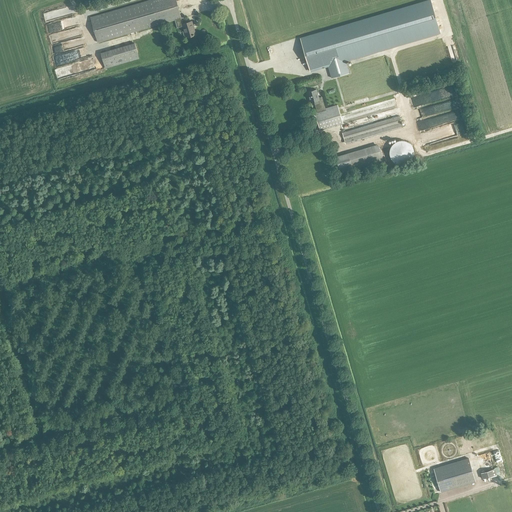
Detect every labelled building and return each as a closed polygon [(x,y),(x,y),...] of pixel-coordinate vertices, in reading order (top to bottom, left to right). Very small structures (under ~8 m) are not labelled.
[(183,24),(181,18),(176,0),(150,0),(91,17),(98,42),(175,20),(177,28),(183,26),(183,24)] [(345,72),(346,74),(349,73),(346,61),(440,33),(431,0),(300,39),(310,71),(328,66),(332,78),(335,77),(334,75),(345,72)] [(78,16),(46,23),(47,31),(79,24),(78,16)] [(192,21),(191,21),(183,24),(183,26),(184,30),(185,29),(187,36),(186,36),(186,37),(187,37),(186,36),(187,36),(194,34),(194,35),(194,34),(195,34),(195,35),(196,35),(194,29),(193,29),(191,22),(192,21)] [(49,33),(52,44),(74,38),(71,27),(49,33)] [(68,42),(52,46),(54,53),(70,49),(68,42)] [(139,58),(135,43),(101,53),(105,68),(139,58)] [(86,48),(55,56),(58,66),(56,67),(58,77),(85,71),(83,62),(77,63),(76,58),(88,55),(86,48)] [(437,88),(410,96),(413,106),(419,108),(415,110),(414,110),(420,112),(421,114),(420,117),(417,118),(423,116),(435,113),(436,109),(438,110),(443,108),(445,109),(446,104),(438,101),(447,98),(448,94),(450,94),(451,92),(450,87),(441,90),(437,88)] [(316,89),(307,92),(307,93),(308,92),(310,99),(309,99),(310,103),(314,102),(315,104),(317,103),(318,108),(316,108),(317,111),(325,109),(322,97),(319,98),(318,94),(317,94),(316,90),(317,90),(316,89)] [(317,111),(314,112),(320,130),(343,124),(342,121),(340,114),(339,108),(338,105),(328,108),(325,109),(317,111)] [(345,143),(402,126),(400,116),(342,133),(345,143)] [(391,146),(391,147),(391,148),(390,149),(390,150),(390,151),(390,152),(390,153),(390,154),(390,155),(390,156),(390,157),(391,158),(391,159),(392,160),(393,161),(393,162),(394,162),(395,163),(396,164),(397,164),(398,165),(399,165),(400,165),(401,165),(402,165),(403,165),(404,165),(405,165),(406,165),(407,164),(408,164),(409,164),(410,163),(410,162),(411,162),(412,161),(412,160),(413,159),(413,158),(414,158),(414,157),(415,156),(415,155),(415,154),(415,153),(415,152),(415,151),(414,150),(414,149),(414,148),(413,147),(413,146),(412,145),(412,144),(411,144),(410,143),(410,142),(409,142),(408,141),(407,141),(406,141),(405,140),(404,140),(403,140),(402,140),(401,140),(400,140),(399,140),(398,141),(397,141),(396,142),(395,142),(394,143),(393,144),(392,145),(391,146)] [(340,173),(383,160),(379,146),(336,159),(340,173)] [(492,449),(494,458),(500,456),(498,447),(492,449)] [(434,469),(441,492),(476,482),(469,458),(434,469)]
